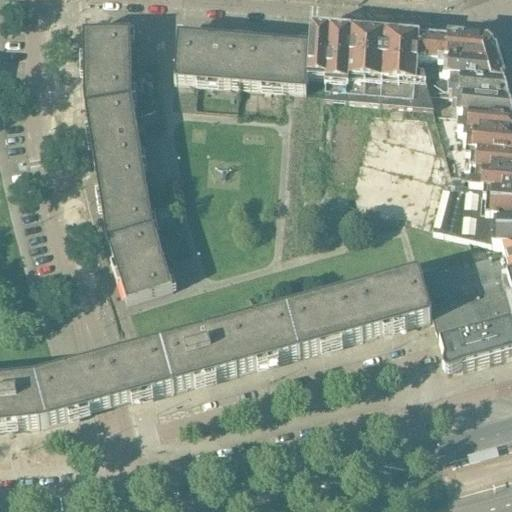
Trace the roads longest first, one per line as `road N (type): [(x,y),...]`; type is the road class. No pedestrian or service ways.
road 1 (residential): [(117,446),(42,163),(39,0)]
road 2 (residential): [(130,0),(511,26)]
road 3 (residential): [(408,418),(417,363),(117,446)]
road 4 (secondary): [(511,432),(192,511)]
road 5 (unclassified): [(408,418),(126,486)]
road 6 (unclassified): [(126,486),(0,499)]
